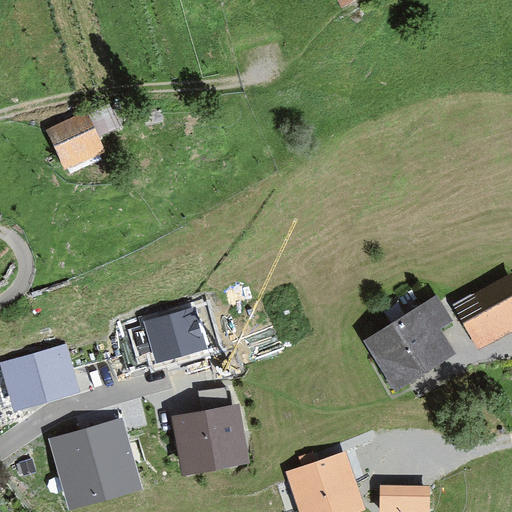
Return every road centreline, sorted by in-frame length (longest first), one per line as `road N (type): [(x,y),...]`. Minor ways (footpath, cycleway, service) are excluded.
road 1 (track): [(159,382),(228,372),(297,403),(357,411),(495,352)]
road 2 (track): [(0,115),(87,93),(252,86)]
road 3 (residential): [(159,382),(47,417),(0,449)]
